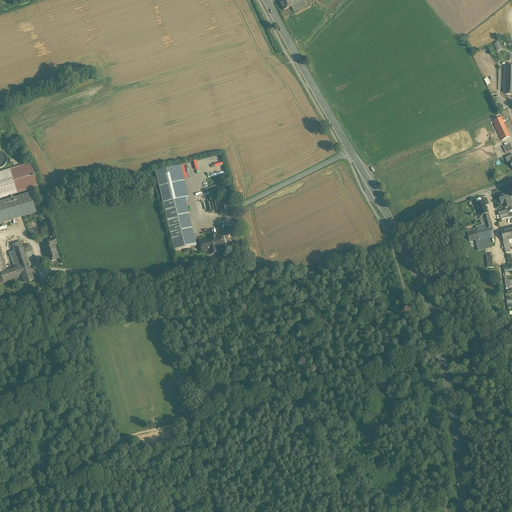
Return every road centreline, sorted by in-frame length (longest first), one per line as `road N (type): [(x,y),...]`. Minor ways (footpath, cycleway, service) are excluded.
road 1 (secondary): [(394,228),(441,356),(462,511)]
road 2 (secondary): [(266,0),(394,228)]
road 3 (residential): [(488,189),(506,321)]
